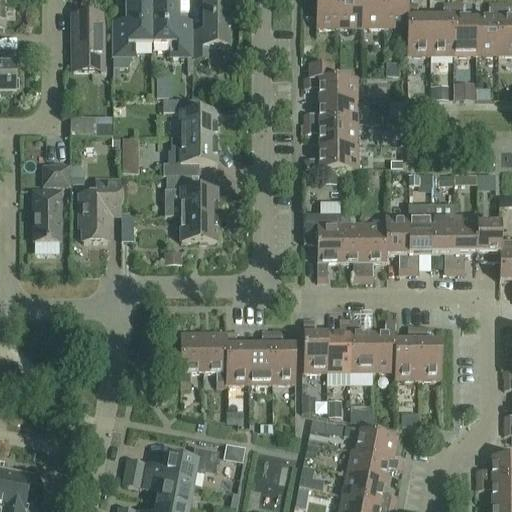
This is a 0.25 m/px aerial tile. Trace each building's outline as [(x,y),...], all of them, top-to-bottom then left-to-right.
[(315,0),(315,33),(339,33),(338,0),(315,0)] [(338,0),(339,33),(361,32),(361,0),(338,0)] [(361,0),(361,32),(384,32),(383,0),(361,0)] [(383,0),(384,32),(406,32),(407,32),(407,7),(407,0),(383,0)] [(134,47),(152,47),(152,6),(126,6),(126,25),(112,25),(113,72),(128,72),(128,60),(134,60),(134,47)] [(170,60),(187,60),(191,60),(191,25),(177,25),(177,6),(152,6),(152,47),(170,47),(170,60)] [(202,35),(192,35),(192,62),(209,62),(209,50),(228,50),(228,6),(202,6),(202,35)] [(407,32),(406,32),(406,60),(430,60),(430,21),(417,21),(417,7),(407,7),(407,32)] [(442,21),(430,21),(430,60),(453,60),(452,7),(442,7),(442,21)] [(462,7),(452,7),(453,60),(475,60),(475,21),(462,21),(462,7)] [(488,21),(475,21),(475,60),(498,60),(498,7),(488,7),(488,21)] [(508,7),(498,7),(498,60),(511,59),(511,20),(508,21),(508,7)] [(73,19),(73,75),(102,74),(101,19),(73,19)] [(308,68),(308,82),(332,82),(332,68),(308,68)] [(0,96),(14,96),(14,69),(0,69),(0,96)] [(308,82),(304,82),(304,92),(318,92),(318,105),(357,105),(357,82),(332,82),(308,82)] [(180,116),(180,142),(216,142),(216,116),(191,116),(191,104),(163,104),(163,116),(180,116)] [(304,118),(304,128),(357,128),(357,105),(318,105),(318,118),(304,118)] [(94,141),(94,124),(68,125),(68,142),(94,141)] [(318,138),(318,151),(357,150),(357,128),(304,128),(304,138),(318,138)] [(163,180),(166,180),(191,180),(191,168),(216,168),(216,142),(180,142),(180,144),(169,144),(169,158),(167,161),(167,168),(163,168),(163,180)] [(357,150),(318,151),(318,163),(304,163),(304,174),(357,174),(357,150)] [(42,191),(68,191),(68,170),(43,170),(42,191)] [(166,225),(180,225),(180,220),(216,220),(216,194),(191,194),(191,180),(166,180),(166,225)] [(96,186),(96,198),(79,198),(80,234),(83,234),(83,247),(107,247),(107,218),(120,218),(120,186),(96,186)] [(445,189),(428,188),(427,198),(445,198),(445,189)] [(32,195),(32,247),(60,247),(60,194),(32,195)] [(327,268),(340,267),(339,228),(340,228),(340,219),(303,219),(303,249),(316,249),(316,286),(327,286),(327,268)] [(180,220),(180,225),(180,246),(216,246),(216,220),(180,220)] [(398,278),(408,278),(408,220),(384,220),(384,228),(385,228),(385,260),(398,259),(398,278)] [(418,259),(431,259),(431,220),(408,220),(408,278),(418,278),(418,259)] [(443,278),(454,278),(453,220),(431,220),(431,259),(443,259),(443,278)] [(463,259),(476,259),(476,230),(477,230),(477,220),(453,220),(454,278),(463,278),(463,259)] [(121,246),(133,246),(133,221),(121,221),(121,246)] [(352,286),(363,286),(362,228),(340,228),(339,228),(340,267),(352,267),(352,286)] [(385,267),(385,260),(385,228),(384,228),(362,228),(363,286),(372,286),(372,267),(385,267)] [(485,268),(498,268),(498,246),(500,246),(500,230),(477,230),(476,230),(476,259),(476,263),(485,263),(485,268)] [(498,246),(498,268),(498,285),(511,285),(511,304),(511,303),(511,245),(500,246),(498,246)] [(303,377),(326,377),(326,338),(313,338),(313,324),(303,324),(303,377)] [(326,377),(349,377),(349,324),(338,324),(338,338),(326,338),(326,377)] [(349,377),(372,377),(371,338),(359,338),(358,324),(349,324),(349,377)] [(372,377),(394,377),(395,377),(394,346),(395,346),(395,324),(384,324),(384,338),(371,338),(372,377)] [(395,377),(394,377),(394,385),(417,385),(417,331),(407,331),(407,345),(395,346),(394,346),(395,377)] [(427,331),(417,331),(417,385),(440,384),(440,345),(427,345),(427,331)] [(225,336),(225,338),(226,389),(248,389),(248,350),(236,350),(236,336),(225,336)] [(261,350),(248,350),(248,389),(271,389),(271,336),(261,336),(261,350)] [(281,336),(271,336),(271,389),(294,389),(294,350),(281,350),(281,336)] [(203,377),(203,338),(179,338),(180,391),(190,391),(190,377),(203,377)] [(225,338),(203,338),(203,377),(216,377),(216,391),(226,391),(226,389),(225,338)] [(511,348),(511,338),(503,338),(503,349),(511,348)] [(511,373),(503,374),(504,384),(511,383),(511,373)] [(347,411),(346,428),(366,428),(366,411),(347,411)] [(355,455),(354,456),(393,463),(397,440),(345,431),(343,441),(357,443),(355,455)] [(127,464),(124,477),(193,490),(196,476),(214,479),(218,458),(194,453),(192,464),(164,459),(162,471),(127,464)] [(350,455),(345,478),(384,485),(386,472),(400,475),(402,465),(393,463),(354,456),(355,455),(350,455)] [(476,474),(476,484),(511,483),(511,460),(490,461),(491,474),(476,474)] [(23,511),(30,478),(0,472),(0,511),(23,511)] [(157,496),(155,507),(180,511),(188,511),(193,490),(124,477),(122,489),(157,496)] [(345,478),(341,500),(393,510),(395,500),(381,497),(384,485),(345,478)] [(491,494),(491,506),(511,506),(511,483),(476,484),(476,494),(491,494)] [(392,511),(393,510),(341,500),(338,511),(392,511)]
